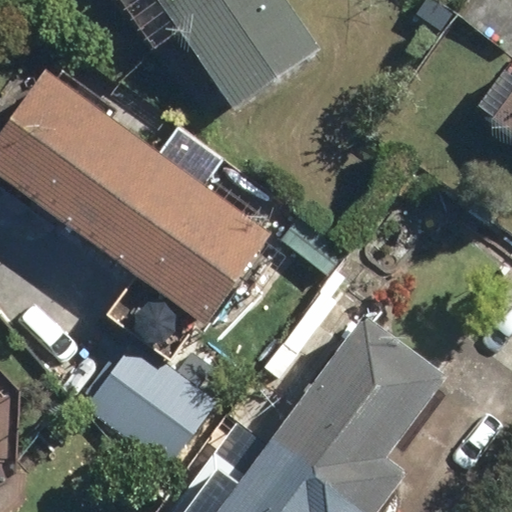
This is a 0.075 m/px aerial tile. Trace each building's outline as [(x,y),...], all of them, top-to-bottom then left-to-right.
[(319,55),(279,0),(106,0),(150,61),(174,44),(227,119),(319,55)] [(511,62),(473,117),(511,144),(511,62)] [(40,75),(0,129),(0,191),(200,337),(269,243),(40,75)] [(342,256),(298,217),(277,241),(322,279),(342,256)] [(357,321),(215,511),(380,511),(405,478),(385,464),(443,385),(357,321)] [(132,346),(82,414),(167,475),(217,407),(132,346)]
